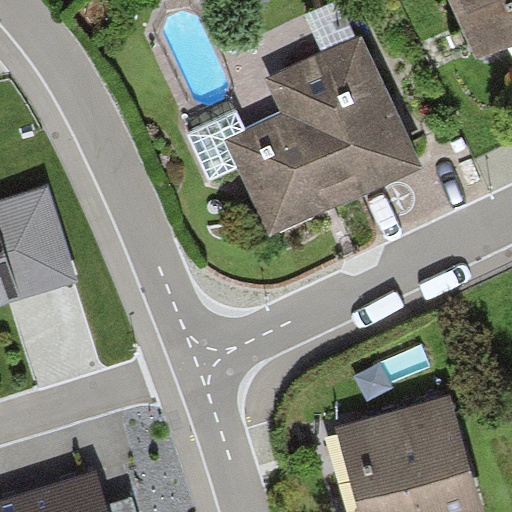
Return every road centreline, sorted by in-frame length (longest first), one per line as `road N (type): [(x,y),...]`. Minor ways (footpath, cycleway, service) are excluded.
road 1 (residential): [(200,365),(137,210),(76,90),(10,0)]
road 2 (residential): [(511,220),(200,365)]
road 3 (residential): [(200,365),(0,424)]
